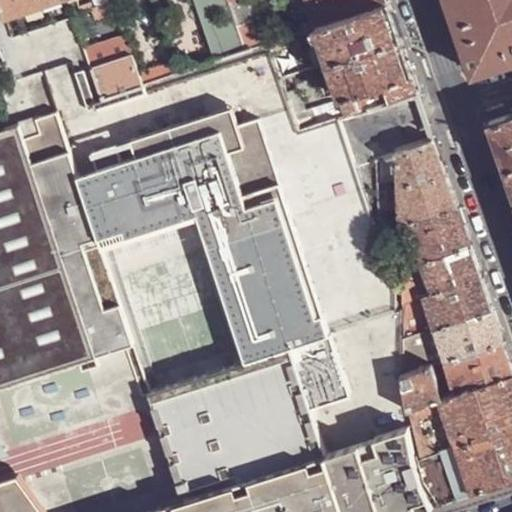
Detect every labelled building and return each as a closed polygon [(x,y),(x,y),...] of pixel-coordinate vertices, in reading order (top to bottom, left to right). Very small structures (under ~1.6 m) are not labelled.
[(1,0),(7,18),(59,0),(1,0)] [(195,0),(216,61),(245,51),(241,39),(229,4),(227,0),(195,0)] [(308,0),(318,27),(390,3),(388,0),(308,0)] [(511,58),(511,0),(452,0),(477,71),(511,58)] [(391,6),(390,3),(318,27),(325,47),(331,63),(402,38),(397,22),(391,6)] [(87,46),(105,99),(144,86),(125,33),(87,46)] [(251,37),(241,39),(245,51),(254,48),(251,37)] [(343,98),(414,74),(406,50),(402,38),(331,63),(343,98)] [(331,63),(325,47),(319,47),(310,50),(317,68),(326,64),(331,63)] [(326,64),(317,68),(318,73),(328,70),(326,64)] [(415,77),(414,74),(343,98),(349,116),(358,113),(420,92),(415,77)] [(298,86),(286,90),(295,114),(307,110),(298,86)] [(422,98),(420,92),(358,113),(349,116),(339,120),(356,170),(376,163),(377,161),(399,153),(437,140),(431,122),(422,98)] [(301,133),(335,121),(339,120),(349,116),(343,98),(307,110),(295,114),(301,133)] [(205,114),(211,133),(237,123),(231,106),(205,114)] [(0,387),(79,361),(82,369),(99,364),(96,356),(133,343),(101,245),(78,174),(57,112),(0,130),(0,387)] [(508,168),(511,166),(511,113),(491,120),(502,150),(508,168)] [(415,511),(437,505),(420,453),(412,422),(326,451),(310,404),(350,391),(330,330),(329,331),(258,117),(237,123),(211,133),(205,114),(130,139),(136,156),(120,161),(115,144),(91,152),(96,169),(119,238),(197,213),(246,358),(147,392),(182,498),(154,507),(140,511),(415,511)] [(412,223),(459,207),(451,184),(447,172),(440,150),(437,140),(399,153),(399,167),(399,171),(400,176),(401,206),(402,220),(402,225),(412,223)] [(96,169),(78,174),(101,245),(119,238),(96,169)] [(400,176),(377,183),(378,213),(401,206),(400,176)] [(424,260),(473,246),(464,220),(459,207),(412,223),(413,228),(418,245),(424,260)] [(418,245),(403,249),(404,268),(424,260),(418,245)] [(434,291),(483,277),(475,253),(473,246),(424,260),(434,291)] [(424,295),(434,291),(424,260),(404,268),(404,274),(404,302),(424,295)] [(435,328),(494,309),(485,281),(483,277),(434,291),(424,295),(428,308),(433,322),(435,328)] [(405,337),(435,328),(433,322),(413,328),(412,312),(428,308),(424,295),(404,302),(405,335),(405,337)] [(428,308),(412,312),(413,328),(433,322),(428,308)] [(446,359),(505,341),(498,319),(494,309),(435,328),(446,359)] [(431,364),(446,359),(435,328),(405,337),(406,351),(406,372),(431,364)] [(456,391),(511,374),(511,361),(509,352),(505,341),(446,359),(456,391)] [(443,396),(431,364),(406,372),(411,398),(413,405),(441,396),(443,396)] [(457,444),(511,426),(511,374),(456,391),(443,396),(441,396),(457,444)] [(413,405),(425,454),(457,444),(441,396),(413,405)] [(511,426),(457,444),(473,493),(511,481),(511,426)] [(0,443),(0,459),(11,456),(0,443)] [(442,504),(473,493),(457,444),(425,454),(436,487),(442,504)] [(0,477),(0,511),(140,511),(154,507),(133,511),(45,511),(18,472),(0,477)]
